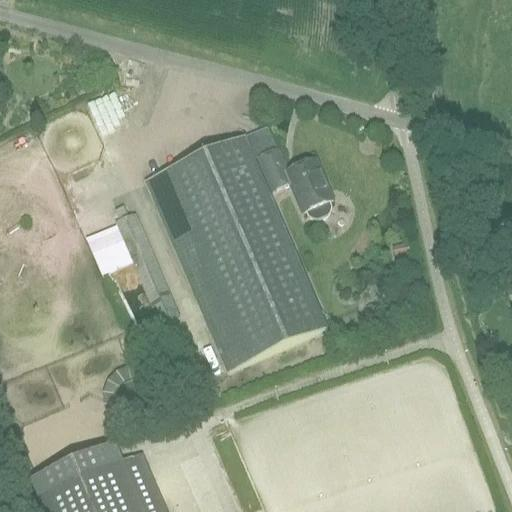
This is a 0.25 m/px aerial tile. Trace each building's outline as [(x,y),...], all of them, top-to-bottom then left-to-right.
[(122,81),(87,93),(93,110),(128,98),(122,81)] [(245,142),(146,185),(230,377),(329,334),(245,142)] [(119,143),(106,151),(111,160),(124,152),(119,143)] [(278,154),(260,162),(274,195),(291,187),(304,217),(307,215),(308,219),(313,223),(318,224),(329,219),(331,215),(333,209),(331,205),(334,204),(316,163),(288,176),(278,154)] [(116,213),(120,224),(115,226),(123,245),(160,329),(181,320),(136,218),(129,220),(124,209),(116,213)] [(409,248),(392,251),(395,267),(412,264),(409,248)] [(32,483),(44,511),(166,511),(143,459),(123,467),(115,447),(32,483)]
